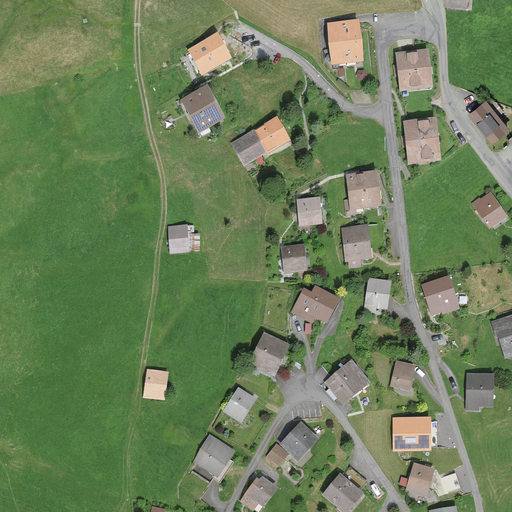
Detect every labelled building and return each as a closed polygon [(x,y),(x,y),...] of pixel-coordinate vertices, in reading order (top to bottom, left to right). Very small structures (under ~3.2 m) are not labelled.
[(359,22),(328,25),(332,68),(363,64),(359,22)] [(218,34),(187,50),(201,78),(232,62),(218,34)] [(429,52),(396,55),(397,66),(393,66),(394,78),(398,77),(400,93),(433,90),(429,52)] [(181,102),(199,135),(225,121),(207,88),(181,102)] [(468,114),(491,143),(509,129),(486,100),(468,114)] [(277,119),(255,131),(267,154),(289,142),(277,119)] [(436,120),(403,123),(405,137),(401,137),(402,149),(406,148),(408,166),(441,162),(436,120)] [(243,167),(267,154),(255,131),(231,144),(243,167)] [(382,208),(378,173),(346,177),(350,211),(382,208)] [(490,193),(473,205),(489,230),(506,218),(490,193)] [(297,202),(299,227),(322,225),(319,199),(297,202)] [(168,227),(170,254),(200,252),(200,236),(193,235),(194,227),(168,227)] [(342,230),(345,263),(348,263),(348,269),(361,268),(360,262),(372,260),(368,227),(342,230)] [(281,248),(283,275),(307,272),(304,246),(281,248)] [(421,287),(431,317),(441,314),(442,316),(460,311),(450,278),(421,287)] [(368,280),(364,308),(388,312),(392,283),(368,280)] [(304,290),(291,313),(314,325),(317,319),(327,325),(340,301),(315,287),(311,294),(304,290)] [(511,317),(491,323),(494,333),(496,332),(504,360),(511,357),(511,317)] [(264,335),(249,366),(275,378),(289,347),(264,335)] [(436,337),(440,346),(446,344),(442,335),(436,337)] [(352,362),(325,383),(343,406),(370,385),(352,362)] [(397,362),(390,387),(410,392),(416,367),(397,362)] [(148,370),(143,398),(164,402),(169,373),(148,370)] [(467,375),(465,411),(480,411),(480,408),(493,408),(494,376),(467,375)] [(237,389),(223,413),(241,424),(256,401),(237,389)] [(394,449),(437,448),(436,413),(392,414),(394,449)] [(301,424),(280,446),(298,462),(318,441),(301,424)] [(210,437),(193,463),(217,478),(234,452),(210,437)] [(275,446),(266,458),(278,467),(287,455),(275,446)] [(414,464),(406,490),(427,497),(435,470),(414,464)] [(366,483),(350,469),(343,477),(341,475),(322,497),(340,511),(348,511),(363,495),(359,492),(366,483)] [(187,474),(179,486),(200,499),(210,483),(192,471),(189,475),(187,474)] [(257,482),(242,501),(257,511),(274,489),(263,481),(260,484),(257,482)]
